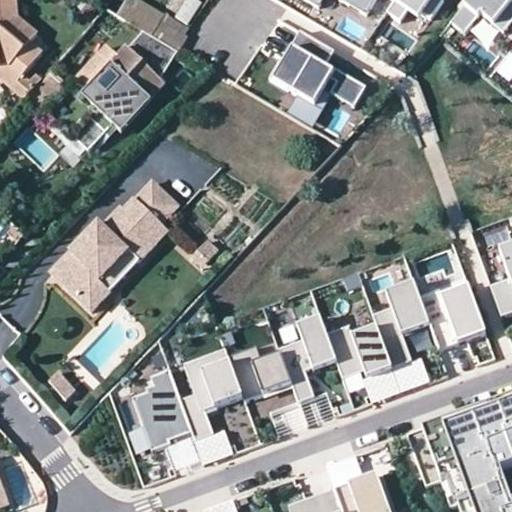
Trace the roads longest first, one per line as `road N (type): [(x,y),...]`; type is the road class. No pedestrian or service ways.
road 1 (residential): [(511,372),(151,511)]
road 2 (residential): [(0,397),(60,471),(80,511)]
